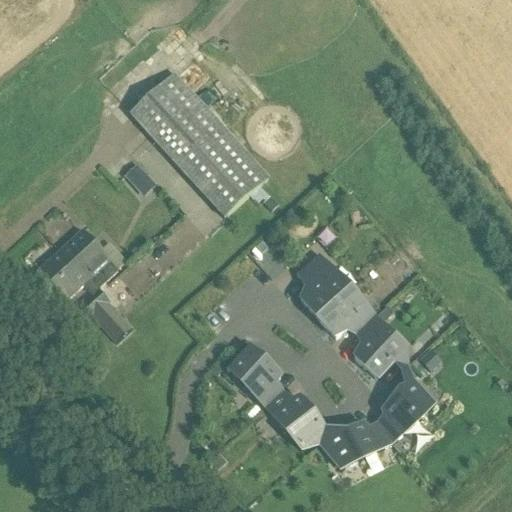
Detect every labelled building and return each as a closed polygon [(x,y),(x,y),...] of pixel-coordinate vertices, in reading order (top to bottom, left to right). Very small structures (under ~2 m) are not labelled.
[(132,115),(224,221),(271,181),(179,74),(132,115)] [(124,180),(143,200),(157,188),(138,167),(124,180)] [(52,291),(96,250),(82,235),(38,275),(52,291)] [(66,306),(83,290),(92,299),(96,295),(119,274),(96,250),(52,291),(66,306)] [(319,323),(349,294),(319,261),(300,278),(313,293),(301,304),(319,323)] [(349,330),(358,340),(376,323),(349,294),(319,323),(336,342),(349,330)] [(92,299),(81,310),(116,348),(131,333),(121,322),(96,295),(92,299)] [(376,323),(358,340),(367,349),(355,363),(378,384),(406,353),(384,333),(376,323)] [(268,412),(284,398),(274,387),(280,380),(250,353),(230,375),(260,403),(268,412)] [(431,376),(442,366),(431,354),(420,363),(431,376)] [(388,419),(378,427),(391,448),(435,409),(415,386),(384,414),(388,419)] [(284,398),(268,412),(274,419),(301,454),(322,438),(324,437),(326,436),(300,402),(293,408),(284,398)] [(364,429),(327,448),(341,475),(391,448),(378,427),(367,434),(364,429)]
